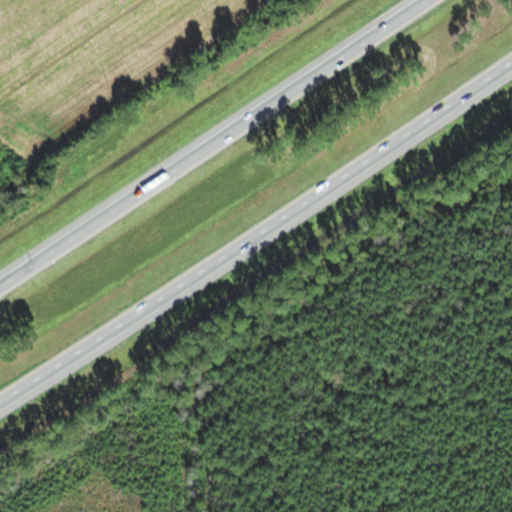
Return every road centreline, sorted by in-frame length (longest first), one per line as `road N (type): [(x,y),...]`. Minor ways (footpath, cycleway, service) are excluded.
road 1 (motorway): [(0,406),(511,64)]
road 2 (motorway): [(418,0),(0,278)]
